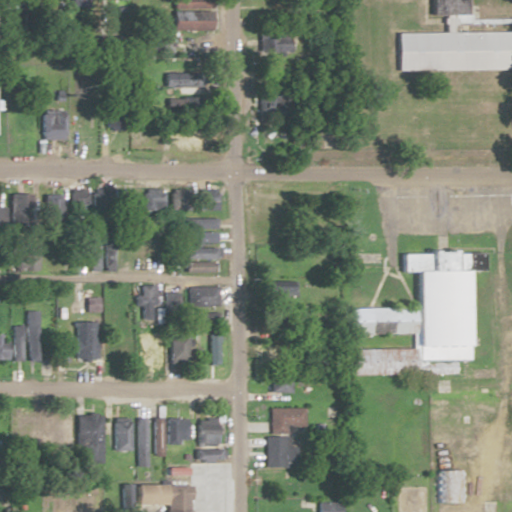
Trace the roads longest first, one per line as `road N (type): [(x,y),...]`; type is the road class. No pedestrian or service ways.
road 1 (residential): [(231,511),(227,0)]
road 2 (residential): [(0,171),(511,173)]
road 3 (residential): [(0,390),(231,388)]
